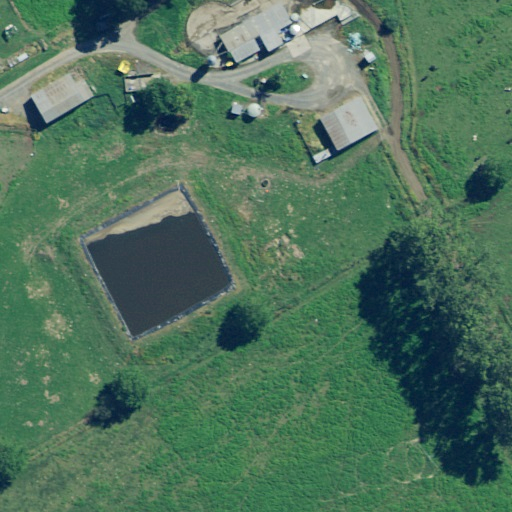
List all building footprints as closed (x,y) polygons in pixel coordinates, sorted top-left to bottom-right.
[(291,28),(281,8),(221,40),(236,68),(260,55),(253,43),(259,40),(268,57),(283,48),(276,36),(291,28)] [(75,85),(69,75),(30,97),(46,124),(94,97),(84,80),(75,85)] [(315,138),(325,132),(333,145),(312,157),(316,164),(337,152),(378,130),(360,97),(319,120),(309,126),(315,138)] [(244,102),(234,100),(231,115),(241,117),(244,102)] [(261,115),(262,112),(261,110),(260,107),(259,105),(257,104),(254,104),(252,104),(249,105),(247,107),(246,109),(246,111),(246,114),(247,116),(249,118),(251,119),(253,120),(256,120),(258,118),(260,117),(261,115)]
